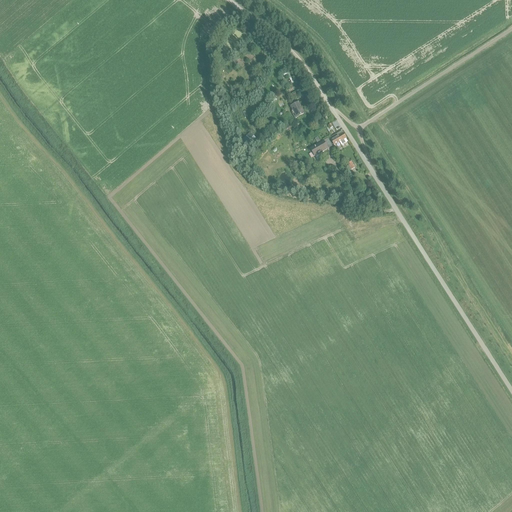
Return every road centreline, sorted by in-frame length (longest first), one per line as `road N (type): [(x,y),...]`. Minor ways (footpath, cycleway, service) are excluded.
road 1 (track): [(262,0),(316,44),(511,351)]
road 2 (tertiary): [(372,172),(511,391)]
road 3 (unclassified): [(358,128),(511,30)]
road 4 (tertiary): [(227,0),(305,63),(331,108)]
